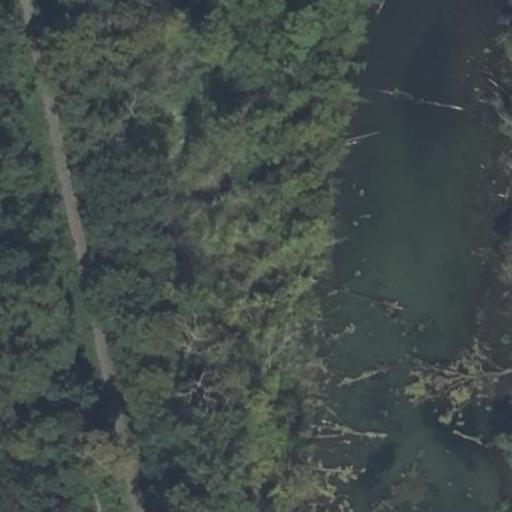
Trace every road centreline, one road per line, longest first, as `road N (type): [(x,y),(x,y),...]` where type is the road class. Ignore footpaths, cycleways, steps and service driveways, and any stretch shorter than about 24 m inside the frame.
road 1 (track): [(135,511),(23,0)]
road 2 (unknown): [(101,511),(0,35)]
